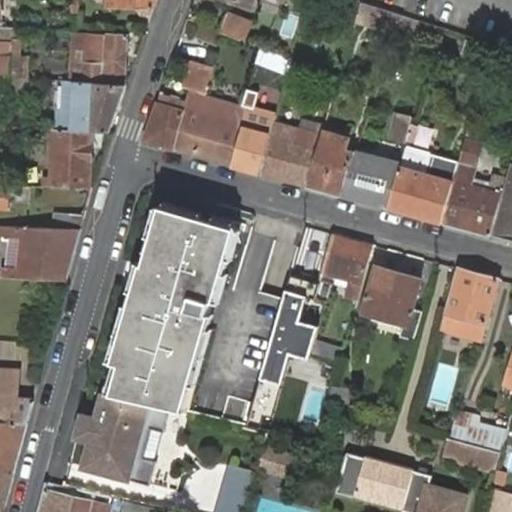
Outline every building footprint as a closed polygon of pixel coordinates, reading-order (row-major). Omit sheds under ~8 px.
[(80,13),(80,0),(72,0),(72,12),(80,13)] [(401,26),(404,16),(362,2),(357,20),(398,34),(401,26)] [(228,12),(221,31),(246,40),(252,21),(228,12)] [(325,21),(335,25),(338,15),(328,12),(325,21)] [(413,30),(417,19),(404,16),(401,26),(413,30)] [(438,37),(440,27),(417,19),(413,30),(438,37)] [(0,76),(5,77),(12,77),(12,72),(13,56),(14,44),(14,39),(14,27),(5,27),(0,26),(0,76)] [(84,81),(126,84),(129,35),(96,33),(96,35),(77,33),(73,81),(84,81)] [(488,59),(491,46),(467,38),(463,51),(488,59)] [(23,40),(14,39),(14,44),(13,56),(22,56),(23,40)] [(12,77),(28,78),(29,56),(22,56),(13,56),(12,72),(12,77)] [(175,148),(232,163),(243,126),(242,125),(248,106),(243,105),(241,104),(241,106),(235,124),(226,121),(229,109),(209,103),(206,114),(200,113),(206,92),(204,92),(211,68),(191,61),(190,64),(183,86),(190,88),(186,101),(187,102),(175,148)] [(288,73),(282,99),(291,102),(298,76),(288,73)] [(27,88),(28,78),(12,77),(5,77),(4,84),(11,84),(10,88),(27,88)] [(64,129),(93,130),(111,131),(128,84),(126,84),(84,81),(73,81),(67,80),(64,129)] [(232,163),(262,172),(272,134),(250,128),(254,116),(250,115),(253,107),(257,92),(248,90),(243,105),(248,106),(242,125),(243,126),(232,163)] [(161,95),(145,139),(159,143),(175,98),(161,95)] [(226,121),(235,124),(241,106),(205,95),(200,113),(206,114),(209,103),(229,109),(226,121)] [(175,98),(159,143),(175,148),(187,102),(186,101),(175,98)] [(391,137),(407,141),(413,118),(397,114),(391,137)] [(472,119),(467,138),(477,140),(482,122),(472,119)] [(272,134),(262,172),(286,179),(309,185),(319,148),(323,137),(275,123),(275,125),(272,134)] [(45,178),(44,184),(91,187),(91,173),(93,130),(64,129),(56,129),(54,178),(45,178)] [(309,185),(342,194),(352,164),(355,156),(356,151),(347,148),(350,138),(324,130),(324,133),(323,137),(319,148),(309,185)] [(505,186),(507,178),(494,175),(492,182),(473,177),(481,149),(475,147),(477,140),(467,138),(460,163),(455,183),(443,222),(492,235),(504,194),(505,186)] [(475,147),(481,149),(483,142),(477,140),(475,147)] [(342,194),(390,207),(401,168),(355,156),(352,164),(342,194)] [(390,207),(443,222),(455,183),(460,163),(434,156),(429,176),(401,168),(390,207)] [(511,183),(511,179),(507,178),(505,186),(504,194),(492,235),(508,239),(511,225),(511,187),(511,183)] [(1,182),(0,182),(0,208),(10,209),(10,183),(1,182)] [(124,394),(174,407),(184,410),(215,299),(219,286),(235,229),(165,209),(150,263),(147,262),(139,289),(119,360),(109,391),(124,394)] [(3,277),(68,279),(87,212),(54,212),(53,228),(0,226),(0,236),(8,237),(22,237),(19,268),(4,267),(3,277)] [(374,244),(335,233),(329,256),(324,273),(350,280),(346,295),(359,298),(373,249),(374,244)] [(8,237),(4,267),(19,268),(22,237),(8,237)] [(401,336),(416,340),(421,322),(411,319),(418,296),(422,279),(379,267),(366,310),(382,314),(406,321),(401,336)] [(499,279),(461,268),(448,312),(463,317),(458,334),(483,341),(487,323),(499,279)] [(308,295),(288,290),(264,377),(284,382),(292,353),(313,359),(315,353),(322,325),(301,319),(308,295)] [(463,317),(448,312),(443,330),(458,334),(463,317)] [(378,329),(401,336),(406,321),(382,314),(378,329)] [(341,362),(344,350),(317,341),(315,353),(341,362)] [(0,343),(0,347),(0,356),(28,359),(29,346),(0,343)] [(0,420),(29,422),(34,401),(18,399),(20,372),(0,370),(0,420)] [(335,383),(329,405),(349,410),(355,388),(335,383)] [(124,394),(109,391),(107,391),(100,415),(84,410),(77,436),(93,441),(86,465),(150,483),(174,407),(124,394)] [(265,412),(260,426),(284,435),(289,421),(265,412)] [(458,416),(452,438),(502,452),(504,444),(491,440),(494,427),(480,423),(480,422),(458,416)] [(0,469),(16,470),(29,422),(0,420),(0,469)] [(494,427),(491,440),(504,444),(507,431),(494,427)] [(452,438),(451,437),(446,455),(497,469),(502,452),(452,438)] [(291,476),(298,451),(265,442),(259,468),(291,476)] [(368,458),(349,452),(338,491),(411,511),(463,511),(468,496),(431,486),(434,476),(415,470),(415,469),(368,456),(368,458)] [(215,511),(242,511),(255,471),(229,463),(215,511)] [(0,511),(4,511),(16,470),(0,469),(0,511)] [(40,511),(56,511),(61,493),(46,490),(40,511)] [(61,493),(56,511),(109,511),(111,505),(61,493)] [(159,511),(161,508),(126,500),(123,511),(159,511)]
